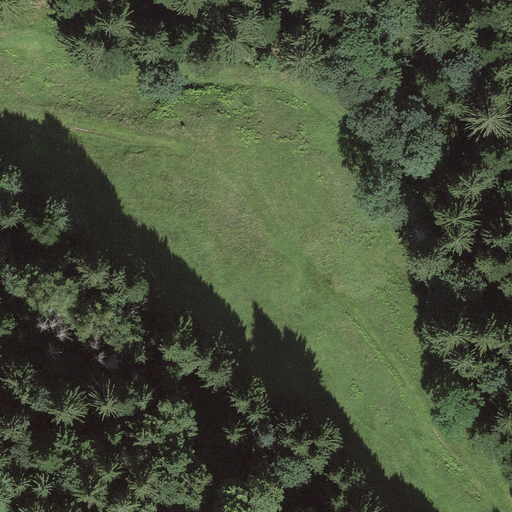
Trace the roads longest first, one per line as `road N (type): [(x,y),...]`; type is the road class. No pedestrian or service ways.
road 1 (track): [(505,511),(353,305),(292,257),(230,170),(157,136),(0,108)]
road 2 (track): [(0,41),(135,69),(278,78),(312,95),(446,240),(511,294)]
